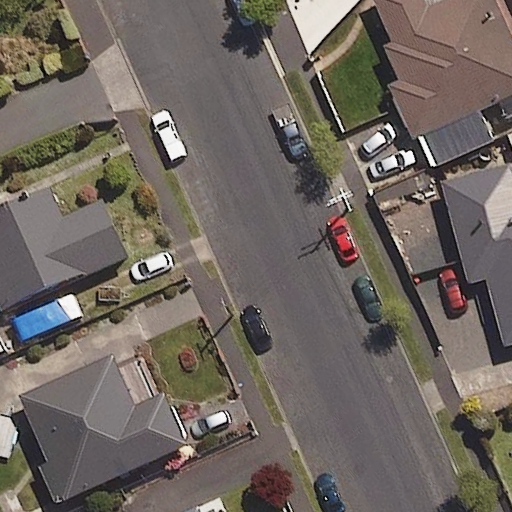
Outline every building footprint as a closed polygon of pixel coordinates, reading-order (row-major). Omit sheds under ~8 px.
[(417,0),(365,0),(385,44),(375,48),(390,80),(381,84),(405,138),(511,91),(511,54),(488,0),(425,0),(419,3),(417,0)] [(511,192),(504,163),(434,181),(460,284),(480,279),(498,347),(511,343),(511,192)] [(71,226),(59,198),(0,222),(0,278),(17,318),(137,267),(112,208),(71,226)] [(0,333),(0,357),(9,353),(0,333)] [(146,415),(122,365),(30,407),(77,510),(198,455),(174,402),(146,415)]
